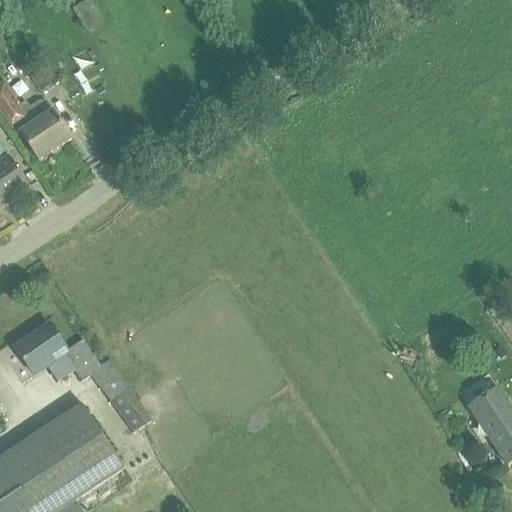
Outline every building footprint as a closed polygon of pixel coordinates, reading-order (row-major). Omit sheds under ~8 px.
[(89,1),(74,10),(88,32),(103,23),(89,1)] [(77,45),(63,52),(72,70),(66,73),(75,91),(95,81),(77,45)] [(41,65),(31,72),(44,91),(54,84),(41,65)] [(39,162),(71,141),(53,113),(49,116),(43,107),(25,119),(4,86),(0,88),(0,109),(18,137),(21,135),(39,162)] [(0,209),(29,190),(9,160),(2,165),(0,162),(0,209)] [(50,327),(15,350),(34,378),(47,369),(58,385),(76,374),(82,384),(91,377),(134,435),(152,423),(110,362),(101,368),(83,342),(68,352),(50,327)] [(468,403),(493,386),(494,386),(488,377),(462,394),(468,403)] [(493,386),(468,403),(467,404),(469,408),(508,468),(511,465),(511,412),(497,389),(496,390),(493,386)] [(82,406),(0,460),(0,511),(80,511),(76,504),(126,471),(82,406)]
